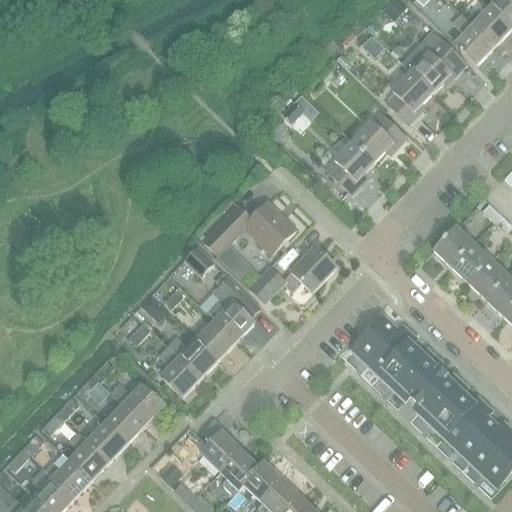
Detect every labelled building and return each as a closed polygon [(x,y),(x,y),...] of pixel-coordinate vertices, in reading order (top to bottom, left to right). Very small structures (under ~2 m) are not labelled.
[(432,0),(417,0),(416,1),(424,9),(432,0)] [(511,0),(501,0),(492,10),(511,28),(511,0)] [(394,4),(383,15),(389,20),(400,9),(394,4)] [(475,13),(467,22),(475,28),(497,50),(511,34),(511,28),(492,10),(483,19),(475,13)] [(475,28),(467,22),(463,18),(454,26),(465,37),(456,47),(479,69),(497,50),(475,28)] [(403,68),(411,76),(412,76),(434,96),(451,79),(455,83),(469,68),(435,35),(421,50),(403,68)] [(412,76),(411,76),(393,95),(397,99),(388,107),(411,129),(420,119),(416,115),(434,96),(412,76)] [(302,115),(299,112),(293,106),(282,118),(287,124),(291,127),(302,115)] [(372,124),(354,144),(376,165),(393,147),(397,152),(407,141),(381,117),(373,126),(372,124)] [(376,165),(354,144),(336,162),(338,164),(328,173),(353,198),(363,187),(359,183),(376,165)] [(203,246),(219,260),(246,232),(273,258),(297,234),(269,205),(253,221),(239,208),(203,246)] [(483,216),(496,228),(503,220),(491,208),(483,216)] [(511,227),(503,220),(496,228),(507,238),(511,232),(511,227)] [(433,255),(451,272),(474,247),(456,230),(433,255)] [(451,272),(468,287),(490,262),(474,247),(451,272)] [(183,264),(201,280),(213,268),(196,251),(183,264)] [(249,291),(266,307),(284,288),(293,297),(303,286),(313,295),(335,272),(315,252),(293,276),(285,282),(271,268),(249,291)] [(468,287),(487,305),(507,278),(490,262),(468,287)] [(206,317),(215,325),(236,345),(254,327),(249,322),(259,312),(222,276),(214,285),(219,289),(213,296),(219,302),(206,317)] [(487,305),(504,322),(511,311),(511,283),(507,278),(487,305)] [(164,305),(172,312),(187,297),(179,290),(164,305)] [(143,308),(148,314),(155,313),(161,308),(152,299),(143,308)] [(369,359),(384,374),(410,347),(384,322),(353,354),(364,364),(369,359)] [(215,325),(197,344),(218,364),(236,345),(215,325)] [(129,341),(137,350),(152,334),(143,326),(129,341)] [(176,342),(168,350),(201,382),(218,364),(197,344),(187,354),(176,342)] [(474,408),(410,347),(384,374),(379,379),(390,389),(395,384),(438,425),(433,430),(444,440),(449,435),(474,408)] [(201,382),(168,350),(159,360),(170,371),(161,381),(182,402),(201,382)] [(108,364),(93,380),(101,387),(115,372),(108,364)] [(101,387),(93,380),(79,394),(87,402),(101,387)] [(111,397),(123,410),(124,409),(145,430),(163,411),(152,401),(157,395),(147,385),(132,401),(119,389),(111,397)] [(71,400),(56,416),(65,424),(80,408),(71,400)] [(474,408),(449,435),(464,450),(459,455),(470,465),(475,460),(500,433),(474,408)] [(124,409),(123,410),(106,427),(128,448),(145,430),(124,409)] [(106,427),(89,446),(110,466),(128,448),(106,427)] [(490,474),(485,480),(496,490),(511,472),(511,443),(500,433),(475,460),(490,474)] [(78,436),(69,445),(80,455),(71,465),(92,485),(110,466),(88,446),(78,436)] [(202,458),(221,475),(241,454),(222,436),(202,458)] [(31,460),(38,452),(44,446),(36,438),(7,468),(16,476),(31,460)] [(239,494),(244,489),(259,472),(241,454),(221,475),(227,482),(224,486),(225,490),(234,499),(239,494)] [(56,468),(47,478),(52,483),(74,504),(92,485),(70,465),(62,474),(56,468)] [(160,478),(171,490),(183,477),(172,466),(160,478)] [(244,489),(263,507),(283,486),(264,467),(259,472),(244,489)] [(1,475),(0,475),(0,492),(9,483),(1,475)] [(44,493),(35,501),(45,511),(66,511),(74,504),(52,483),(47,478),(45,476),(36,485),(44,493)] [(263,507),(268,511),(292,511),(301,503),(283,486),(263,507)] [(175,494),(189,508),(196,502),(181,487),(175,494)] [(196,502),(189,508),(193,511),(210,511),(213,510),(201,497),(196,502)] [(17,503),(9,510),(8,511),(9,511),(45,511),(35,501),(26,511),(17,503)] [(0,511),(9,511),(8,511),(9,510),(0,502),(0,511)] [(292,511),(310,511),(301,503),(292,511)]
